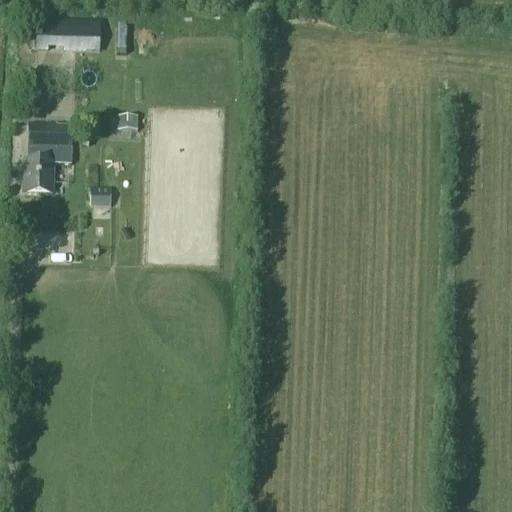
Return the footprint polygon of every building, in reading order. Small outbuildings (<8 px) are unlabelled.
[(76,26),(75,54),(99,54),(100,26),(76,26)] [(35,52),(35,28),(27,28),(27,52),(35,52)] [(24,94),(52,94),(52,71),(24,70),(24,94)] [(60,111),(77,113),(79,94),(61,93),(60,111)] [(116,119),(116,133),(130,134),(130,120),(116,119)] [(56,127),(30,126),(29,154),(30,154),(30,163),(24,163),(23,196),(51,197),(52,166),(70,167),(71,129),(56,129),(56,127)] [(89,209),(110,210),(110,191),(90,191),(89,209)]
